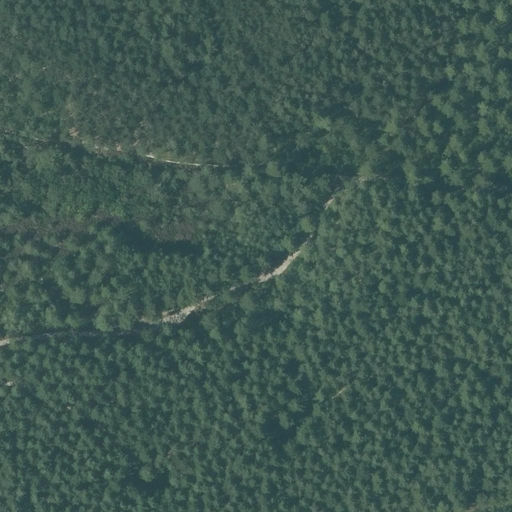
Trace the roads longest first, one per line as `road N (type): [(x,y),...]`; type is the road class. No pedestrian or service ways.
road 1 (unknown): [(347,171),(295,246),(240,287),(148,319),(0,342)]
road 2 (unknown): [(511,163),(347,171)]
